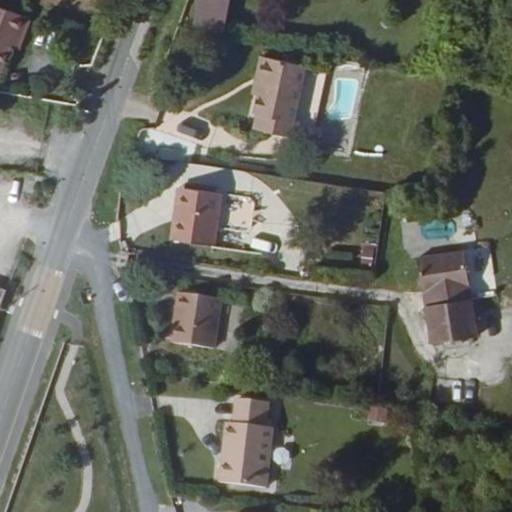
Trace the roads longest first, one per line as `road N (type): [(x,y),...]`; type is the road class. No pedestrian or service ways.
road 1 (tertiary): [(0,439),(154,0)]
road 2 (unknown): [(84,261),(341,276),(378,284),(411,312)]
